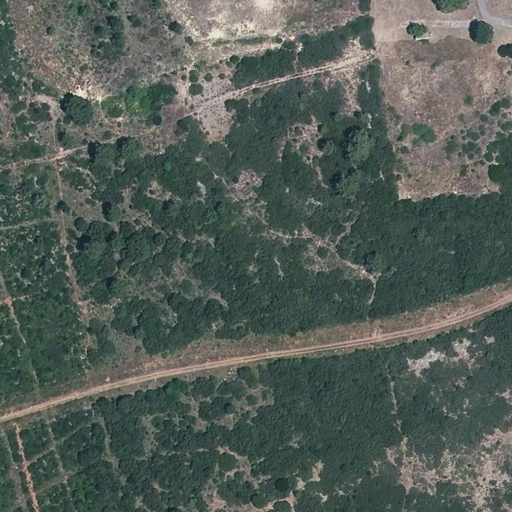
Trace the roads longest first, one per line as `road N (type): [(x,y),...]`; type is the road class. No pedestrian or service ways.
road 1 (track): [(511,293),(406,331),(161,374),(0,418)]
road 2 (primary): [(0,372),(36,511)]
